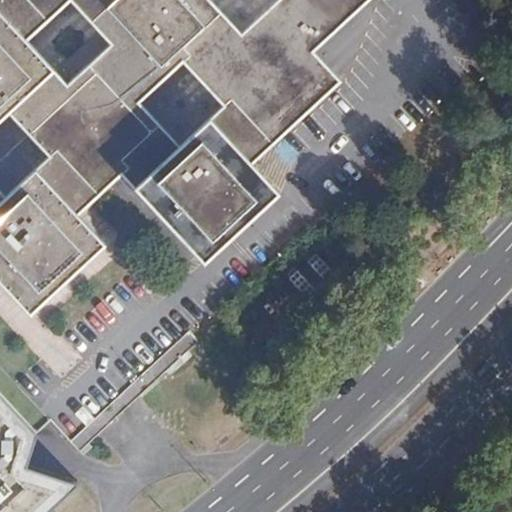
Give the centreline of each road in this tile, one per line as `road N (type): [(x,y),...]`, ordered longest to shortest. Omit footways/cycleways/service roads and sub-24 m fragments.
road 1 (primary): [(511,253),(346,419),(236,511)]
road 2 (primary): [(345,511),(511,348)]
